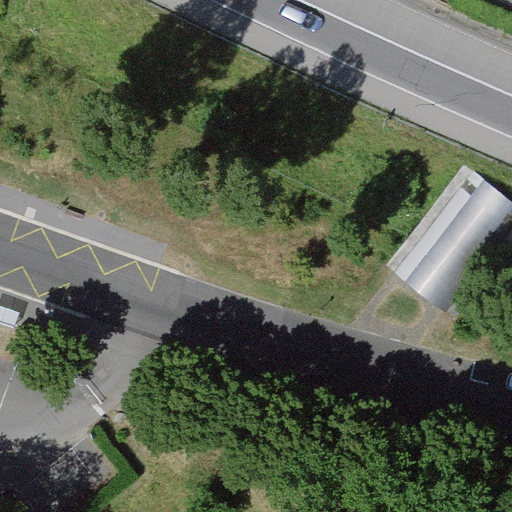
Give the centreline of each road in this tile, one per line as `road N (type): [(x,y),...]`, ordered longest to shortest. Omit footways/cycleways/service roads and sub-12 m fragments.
road 1 (unclassified): [(511,404),(171,308),(0,248)]
road 2 (motorway): [(296,0),(511,97)]
